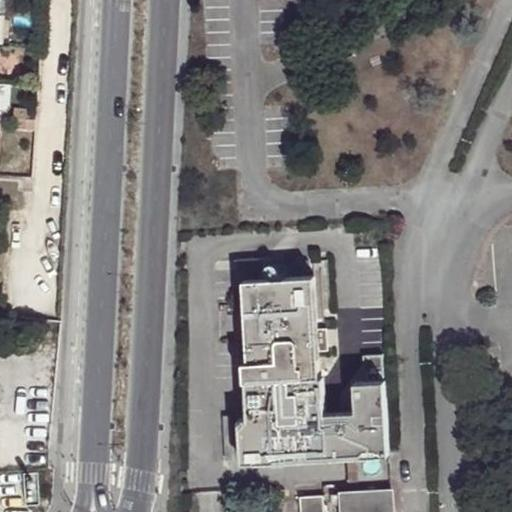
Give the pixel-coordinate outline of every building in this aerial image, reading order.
[(17,114),(29,114),(29,104),(18,103),(17,114)] [(27,125),(29,114),(17,114),(17,125),(27,125)] [(245,262),(244,279),(254,277),(255,262),(245,262)] [(271,262),(255,262),(254,277),(271,277),(271,262)] [(271,277),(254,277),(253,360),(250,361),(251,379),(325,375),(319,277),(271,277)] [(0,349),(0,419),(32,420),(34,350),(0,349)] [(397,455),(393,380),(391,380),(390,353),(371,354),(371,379),(362,381),(364,399),(364,409),(347,412),(333,414),(331,374),(325,375),(251,379),(255,414),(246,415),(249,462),(397,455)] [(347,400),(347,412),(364,409),(364,399),(347,400)] [(340,491),(340,511),(395,511),(394,488),(340,491)] [(324,511),(324,495),(302,496),(302,511),(324,511)]
